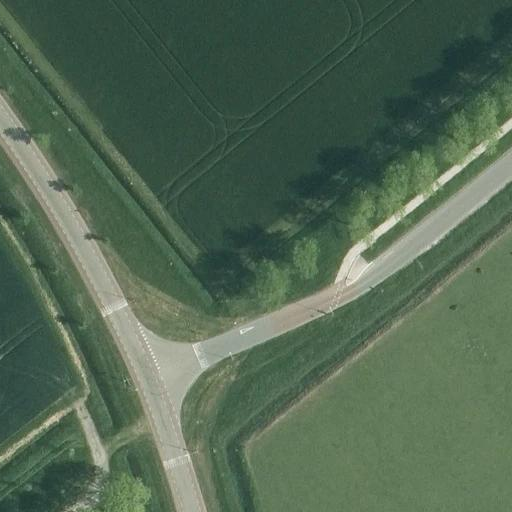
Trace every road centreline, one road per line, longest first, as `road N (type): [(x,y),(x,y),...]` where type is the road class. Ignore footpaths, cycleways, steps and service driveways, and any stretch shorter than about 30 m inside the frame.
road 1 (tertiary): [(150,388),(367,281),(511,163)]
road 2 (secondary): [(150,388),(112,305),(0,120)]
road 3 (tertiary): [(192,511),(150,388)]
